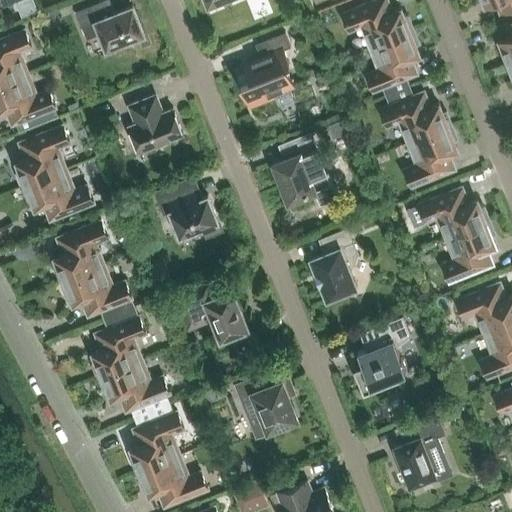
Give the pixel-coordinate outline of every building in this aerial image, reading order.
[(34,0),(25,0),(23,1),(28,13),(38,9),(34,0)] [(102,0),(101,0),(76,10),(87,38),(101,32),(107,47),(110,46),(111,50),(124,44),(123,41),(144,32),(133,5),(108,14),(102,0)] [(362,24),(371,46),(414,29),(408,15),(405,17),(401,7),(390,11),(385,0),(372,0),(342,12),(349,29),(362,24)] [(501,11),(511,6),(511,0),(489,0),(490,1),(492,0),(501,0),(505,8),(500,10),(501,11)] [(56,8),(45,13),(51,28),(62,23),(56,8)] [(509,62),(511,60),(511,19),(505,22),(506,23),(510,21),(511,26),(511,33),(504,37),(507,45),(503,46),(509,62)] [(19,50),(32,45),(25,28),(0,38),(0,82),(28,72),(19,50)] [(409,85),(406,76),(416,72),(416,71),(413,72),(408,57),(419,53),(415,43),(419,42),(414,29),(371,46),(379,67),(366,72),(373,89),(383,85),(387,95),(409,85)] [(250,78),(241,81),(253,113),(254,112),(251,105),(274,97),(272,93),(294,84),(286,65),(290,63),(284,49),(291,46),(285,31),(256,43),(261,56),(244,63),(250,78)] [(37,93),(28,72),(0,82),(0,109),(9,106),(14,120),(12,121),(13,123),(17,121),(56,105),(49,88),(37,93)] [(409,85),(387,95),(390,104),(380,108),(387,125),(400,119),(408,141),(452,124),(446,111),(443,112),(439,102),(427,107),(422,92),(424,92),(423,90),(413,95),(409,85)] [(136,122),(129,124),(139,150),(144,148),(149,151),(157,148),(158,143),(184,133),(173,107),(160,112),(153,94),(129,104),(136,122)] [(58,112),(56,105),(17,121),(20,128),(58,112)] [(351,116),(342,120),(346,130),(355,127),(351,116)] [(70,141),(63,124),(20,141),(21,142),(23,141),(28,156),(17,160),(21,170),(17,171),(23,184),(66,167),(57,145),(70,141)] [(452,167),(446,153),(457,148),(453,138),(457,137),(452,124),(408,141),(417,163),(404,168),(411,185),(454,168),(454,166),(452,167)] [(293,154),(273,161),(289,201),(316,190),(303,158),(318,152),(310,131),(287,140),(293,154)] [(66,167),(23,184),(28,198),(31,196),(35,206),(47,201),(53,216),(50,217),(51,218),(94,201),(87,184),(75,189),(66,167)] [(208,194),(193,200),(185,180),(155,191),(163,214),(170,211),(180,236),(203,226),(206,234),(222,228),(208,194)] [(438,215),(446,237),(490,219),(484,206),(481,207),(477,198),(465,202),(460,188),(462,187),(461,186),(418,203),(425,220),(438,215)] [(107,193),(104,199),(106,204),(116,201),(112,191),(107,193)] [(55,267),(61,280),(104,263),(95,241),(108,236),(101,219),(58,236),(58,237),(61,237),(66,251),(55,256),(59,265),(55,267)] [(455,258),(442,263),(449,280),(492,263),(492,262),(490,262),(484,248),(495,243),(491,234),(495,232),(490,219),(446,237),(455,258)] [(325,251),(311,257),(317,271),(315,272),(320,282),(321,282),(327,297),(357,286),(350,269),(358,252),(347,227),(320,238),(325,251)] [(89,313),(132,296),(125,279),(112,284),(104,263),(61,280),(66,293),(69,292),(73,301),(85,297),(91,311),(88,312),(89,313)] [(213,320),(220,339),(249,328),(231,284),(213,292),(208,281),(173,295),(187,330),(213,320)] [(476,310),(484,332),(511,320),(511,294),(503,298),(498,283),(500,282),(499,281),(456,298),(463,315),(476,310)] [(109,308),(112,316),(134,308),(131,299),(109,308)] [(354,366),(364,390),(382,383),(380,378),(406,368),(403,361),(404,361),(397,345),(411,334),(403,314),(360,331),(360,332),(362,332),(368,345),(366,346),(366,347),(358,351),(361,358),(360,358),(362,363),(354,366)] [(93,362),(98,375),(142,358),(133,336),(146,331),(139,315),(96,332),(97,333),(99,332),(104,346),(93,351),(97,361),(93,362)] [(493,354),(480,359),(487,375),(511,365),(511,320),(484,332),(493,354)] [(151,380),(142,358),(98,375),(104,388),(107,387),(111,397),(123,392),(128,407),(126,408),(127,409),(170,392),(163,375),(151,380)] [(268,372),(239,383),(259,433),(297,418),(282,379),(272,383),(268,372)] [(511,406),(511,386),(494,394),(501,411),(511,406)] [(196,394),(200,405),(217,398),(213,388),(196,394)] [(134,416),(169,402),(166,394),(130,408),(134,416)] [(134,416),(137,425),(173,411),(169,402),(134,416)] [(131,457),(137,471),(180,453),(171,431),(184,427),(177,410),(134,427),(135,428),(137,427),(143,442),(131,446),(135,456),(131,457)] [(413,437),(394,444),(410,484),(436,474),(431,460),(445,454),(438,436),(446,433),(437,410),(407,422),(413,437)] [(208,487),(201,470),(189,475),(180,453),(137,471),(142,484),(145,482),(149,492),(161,488),(166,502),(164,503),(165,504),(208,487)] [(258,480),(235,489),(243,511),(246,511),(253,509),(249,497),(263,492),(258,480)] [(284,503),(278,506),(280,511),(334,511),(325,487),(311,493),(306,480),(279,490),(284,503)]
